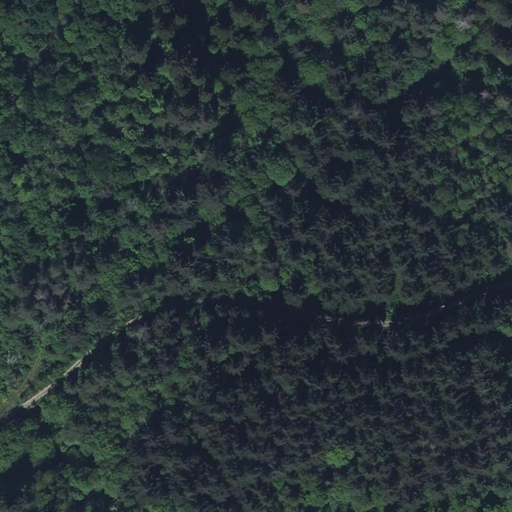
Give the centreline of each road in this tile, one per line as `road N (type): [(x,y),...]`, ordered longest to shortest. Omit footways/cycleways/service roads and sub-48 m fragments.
road 1 (track): [(0,422),(162,234),(376,134),(511,31)]
road 2 (track): [(32,384),(196,298),(348,308),(511,281)]
road 3 (track): [(469,0),(335,16),(244,0)]
